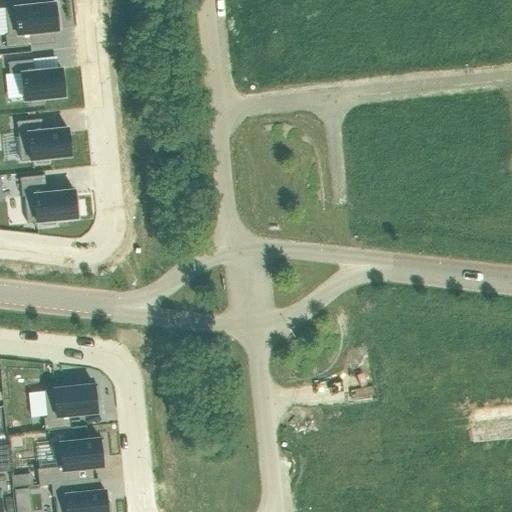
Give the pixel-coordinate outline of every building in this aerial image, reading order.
[(7,35),(5,35),(6,49),(31,46),(30,34),(57,32),(54,3),(32,6),(32,2),(19,3),(20,7),(5,9),(7,35)] [(32,60),(7,63),(9,75),(21,74),(24,101),(29,101),(30,105),(42,103),(42,99),(64,97),(61,69),(34,72),(32,60)] [(41,120),(16,122),(20,162),(36,160),(36,164),(48,163),(48,159),(70,157),(67,129),(42,131),(41,120)] [(44,176),(19,178),(21,198),(24,197),(27,224),(42,222),(42,226),(55,225),(54,221),(76,219),(74,191),(46,194),(44,176)] [(47,418),(43,418),(44,431),(70,428),(69,416),(97,413),(95,401),(99,401),(97,386),(94,387),(94,385),(44,390),(47,418)] [(56,467),(37,469),(39,486),(51,485),(51,484),(67,483),(67,482),(66,471),(102,467),(100,455),(104,455),(102,440),(99,440),(99,439),(54,444),(56,467)] [(7,446),(0,446),(0,472),(10,472),(7,446)] [(32,486),(31,475),(11,477),(12,488),(32,486)] [(67,483),(51,484),(51,485),(52,498),(55,497),(56,511),(110,511),(109,503),(106,503),(104,491),(76,494),(75,481),(67,482),(67,483)] [(30,511),(28,489),(14,491),(16,511),(30,511)]
